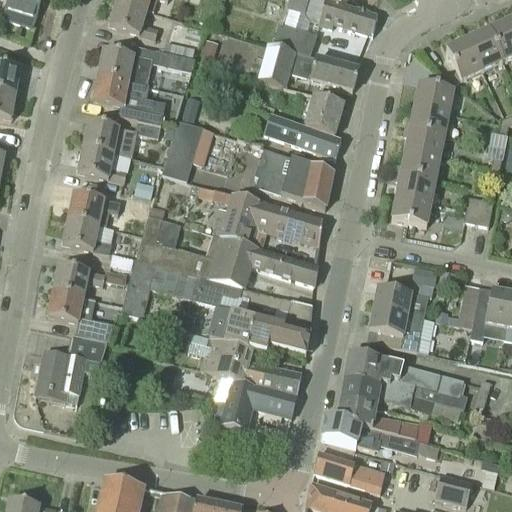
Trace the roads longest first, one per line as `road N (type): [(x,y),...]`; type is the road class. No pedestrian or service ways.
road 1 (residential): [(0,363),(72,0)]
road 2 (residential): [(293,506),(0,451)]
road 3 (residential): [(343,242),(370,73),(405,31),(445,9)]
road 4 (residential): [(293,506),(343,242)]
road 5 (residential): [(511,274),(343,242)]
